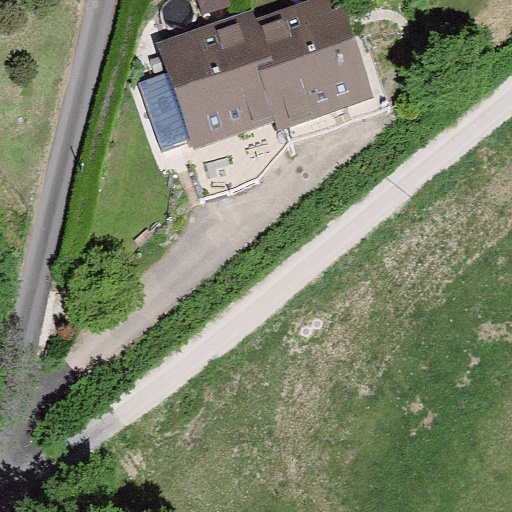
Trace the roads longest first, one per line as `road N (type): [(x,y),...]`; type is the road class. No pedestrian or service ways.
road 1 (track): [(0,495),(70,450),(511,91)]
road 2 (residential): [(102,0),(0,436)]
